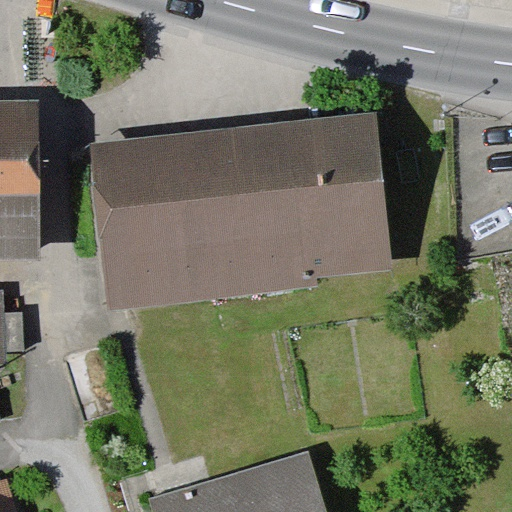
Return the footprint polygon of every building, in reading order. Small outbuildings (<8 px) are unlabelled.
[(42,113),(0,114),(0,272),(46,271),(42,113)] [(379,124),(92,156),(109,315),(397,283),(379,124)] [(0,350),(24,349),(22,312),(0,313),(0,350)] [(148,511),(319,511),(303,460),(147,508),(148,511)] [(21,511),(11,480),(0,484),(0,511),(21,511)]
